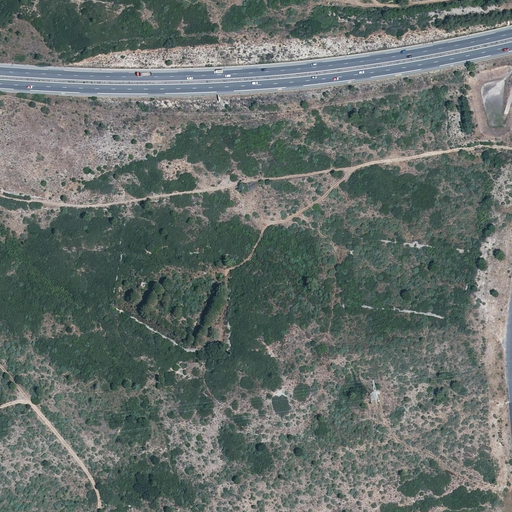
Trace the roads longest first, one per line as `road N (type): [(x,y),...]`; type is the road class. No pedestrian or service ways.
road 1 (track): [(511,148),(473,145),(110,205),(0,190)]
road 2 (motorway): [(511,34),(240,74),(0,71)]
road 3 (motorway): [(0,83),(240,86),(511,47)]
road 4 (track): [(97,511),(100,497),(39,412),(27,399),(0,406)]
